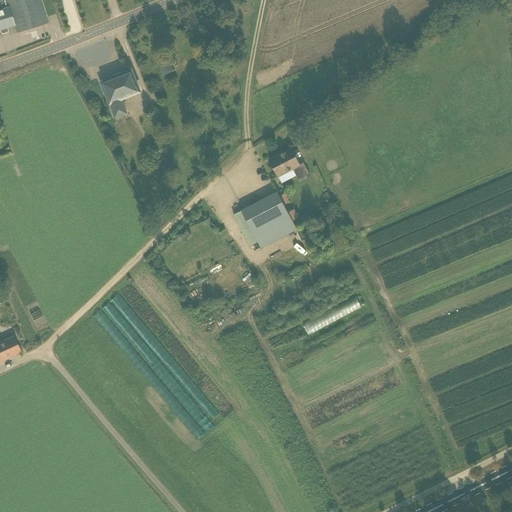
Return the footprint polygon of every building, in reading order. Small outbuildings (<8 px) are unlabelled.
[(14,25),(17,33),(48,23),(40,0),(0,0),(0,6),(1,10),(9,8),(14,25)] [(0,29),(2,33),(8,31),(7,27),(14,25),(9,8),(1,10),(0,10),(0,29)] [(102,83),(109,101),(116,118),(127,113),(120,96),(130,92),(132,95),(140,92),(131,71),(123,74),(123,75),(103,83),(102,83)] [(300,165),(291,149),(270,160),(279,176),(293,169),(298,180),(309,174),(304,163),(300,165)] [(179,168),(172,154),(162,160),(169,173),(179,168)] [(294,209),(288,212),(284,205),(290,202),(285,193),(280,196),(278,192),(233,215),(249,246),(252,245),(254,248),(259,245),(261,248),(297,230),(293,222),(299,218),(294,209)] [(183,244),(192,236),(188,231),(179,239),(183,244)] [(358,298),(303,321),(307,332),(362,309),(358,298)] [(34,321),(17,329),(22,340),(39,332),(34,321)] [(0,362),(21,356),(14,335),(0,339),(0,362)]
